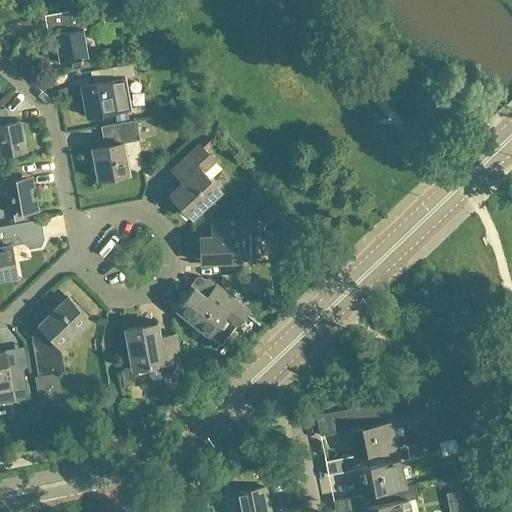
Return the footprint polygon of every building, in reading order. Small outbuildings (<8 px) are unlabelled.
[(88,56),(83,29),(99,26),(95,6),(43,15),(47,36),(53,34),(58,61),(88,56)] [(88,60),(70,63),(72,70),(89,66),(88,60)] [(129,109),(124,78),(135,77),(132,63),(90,70),(92,83),(81,85),(86,117),(129,109)] [(0,154),(25,150),(20,121),(2,124),(0,111),(0,154)] [(127,113),(116,115),(117,123),(129,121),(127,113)] [(128,174),(123,143),(140,140),(136,120),(129,121),(117,123),(100,126),(104,146),(92,148),(98,180),(128,174)] [(208,137),(200,144),(204,149),(212,141),(208,137)] [(221,190),(204,173),(216,161),(204,149),(200,144),(172,170),(182,182),(169,194),(191,217),(221,190)] [(22,187),(19,166),(0,169),(0,207),(18,205),(20,212),(12,214),(12,215),(38,210),(34,185),(22,187)] [(255,218),(210,220),(211,236),(199,237),(200,261),(188,262),(188,263),(250,261),(249,236),(255,235),(255,218)] [(0,278),(16,276),(11,245),(24,243),(29,248),(40,246),(43,238),(40,223),(37,220),(0,226),(0,278)] [(235,326),(248,310),(216,284),(206,297),(194,288),(177,310),(208,335),(220,345),(235,326)] [(64,373),(60,348),(89,320),(66,297),(39,324),(47,333),(33,347),(38,377),(34,378),(40,406),(62,402),(57,374),(64,373)] [(182,372),(175,334),(159,337),(157,323),(124,330),(131,364),(132,369),(133,369),(163,363),(165,374),(163,375),(182,372)] [(5,352),(0,352),(0,403),(13,401),(28,398),(23,367),(21,368),(21,369),(9,372),(5,352)] [(134,381),(133,369),(132,369),(131,364),(121,371),(124,388),(134,381)] [(391,448),(386,424),(400,421),(396,399),(315,415),(319,436),(348,430),(353,456),(391,448)] [(418,443),(405,446),(408,459),(421,456),(418,443)] [(357,473),(361,495),(399,488),(394,463),(408,460),(408,459),(405,446),(391,448),(353,456),(324,462),(326,473),(327,475),(356,470),(357,473)] [(268,511),(262,480),(286,475),(283,463),(229,473),(220,474),(225,498),(233,496),(236,511),(268,511)] [(404,511),(402,502),(416,499),(414,485),(399,488),(361,495),(332,501),(333,511),(348,511),(364,509),(364,511),(404,511)]
